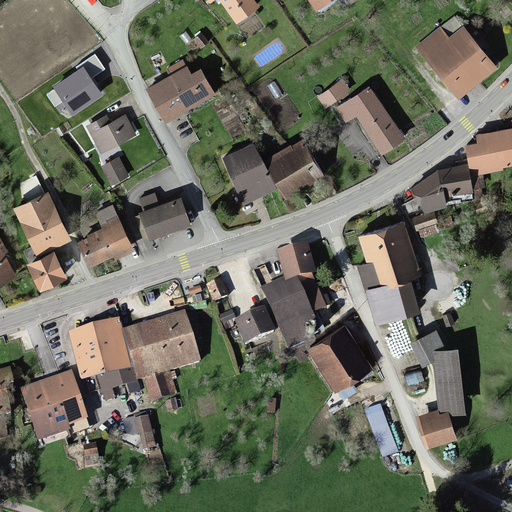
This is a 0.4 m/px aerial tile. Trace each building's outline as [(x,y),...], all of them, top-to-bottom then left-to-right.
[(218,0),(236,25),(260,8),(254,0),(218,0)] [(443,28),(420,46),(461,96),(498,66),(464,23),(449,35),(443,28)] [(205,34),(197,40),(201,46),(210,41),(205,34)] [(146,87),(167,121),(216,91),(202,67),(193,73),(186,62),(146,87)] [(343,79),(318,96),(326,107),(350,91),(343,79)] [(407,138),(372,87),(340,108),(349,120),(359,113),(386,153),(407,138)] [(85,125),(100,152),(137,132),(127,113),(112,121),(108,113),(85,125)] [(511,129),(476,135),(477,143),(465,146),(468,164),(470,176),(511,166),(511,129)] [(305,141),(271,158),(288,193),(323,176),(305,141)] [(258,142),(226,156),(245,201),(277,187),(258,142)] [(121,157),(103,166),(111,183),(130,174),(121,157)] [(468,164),(438,171),(445,198),(473,193),(468,164)] [(438,171),(412,189),(425,213),(446,208),(445,198),(438,171)] [(39,259),(32,261),(43,286),(70,274),(57,246),(71,240),(50,193),(17,208),(39,259)] [(183,196),(143,209),(151,233),(191,220),(183,196)] [(106,227),(80,239),(92,266),(134,246),(114,203),(98,210),(106,227)] [(423,271),(407,220),(361,234),(369,261),(362,263),(379,320),(424,306),(414,274),(423,271)] [(0,282),(19,272),(0,238),(0,282)] [(310,243),(281,252),(289,279),(297,276),(312,272),(318,270),(310,243)] [(289,279),(267,288),(290,347),(321,334),(311,312),(326,306),(312,272),(297,276),(289,279)] [(224,281),(209,287),(214,300),(229,294),(224,281)] [(194,289),(189,291),(191,297),(202,293),(200,287),(194,289)] [(266,308),(238,320),(249,344),(277,332),(266,308)] [(185,314),(124,331),(138,380),(145,378),(151,399),(175,393),(169,371),(199,362),(185,314)] [(100,391),(138,380),(124,331),(121,321),(73,335),(85,379),(96,375),(100,391)] [(372,366),(346,326),(313,347),(339,387),(372,366)] [(438,329),(413,342),(423,360),(436,354),(448,348),(438,329)] [(463,347),(448,348),(436,354),(440,409),(451,408),(467,408),(463,347)] [(10,370),(0,372),(0,436),(3,436),(2,412),(13,410),(6,384),(13,382),(10,370)] [(72,373),(23,390),(39,439),(71,428),(69,421),(86,415),(72,373)] [(440,409),(421,414),(428,443),(457,436),(451,408),(440,409)] [(149,414),(135,417),(139,434),(153,431),(149,414)]
